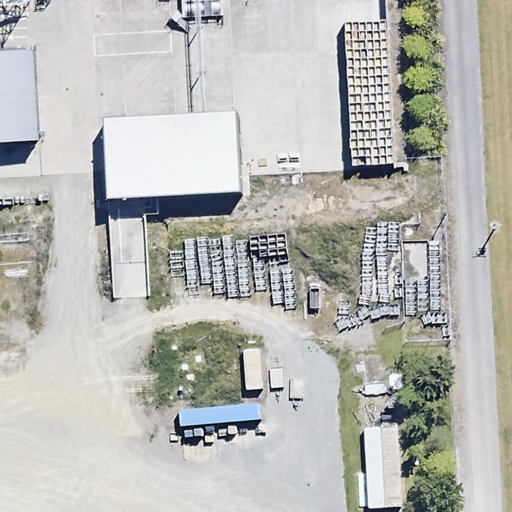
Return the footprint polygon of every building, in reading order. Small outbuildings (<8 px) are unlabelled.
[(438,30),(387,32),(396,216),(446,213),(438,30)] [(0,140),(37,138),(32,49),(0,50),(0,140)] [(215,91),(173,92),(174,129),(216,128),(215,91)] [(259,351),(241,352),(243,393),(261,392),(259,351)] [(396,426),(362,427),(365,511),(400,510),(396,426)]
